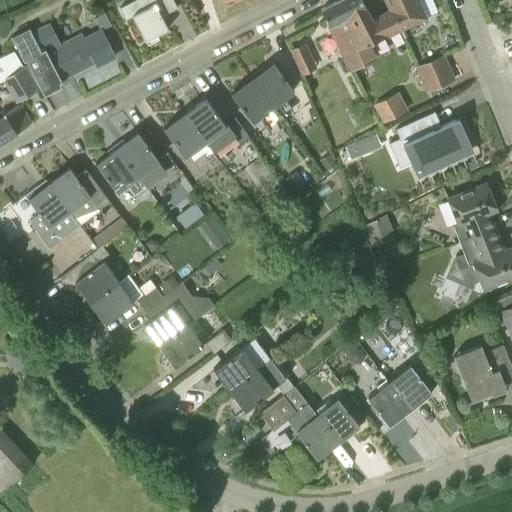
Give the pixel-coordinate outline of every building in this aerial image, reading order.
[(134,0),(119,8),(125,20),(133,16),(145,40),(168,29),(161,16),(177,8),(173,0),(134,0)] [(361,0),(338,0),(321,9),(353,70),(376,58),(368,42),(425,17),(417,0),(386,0),(391,10),(372,20),(361,0)] [(101,30),(110,25),(104,13),(94,19),(100,30),(84,39),(81,33),(60,44),(49,23),(30,33),(28,30),(9,40),(38,87),(58,75),(71,68),(73,73),(87,66),(85,61),(92,57),(97,66),(115,57),(101,30)] [(292,55),(302,77),(313,72),(304,50),(292,55)] [(0,58),(0,79),(6,76),(20,98),(36,88),(14,52),(0,58)] [(418,66),(424,79),(446,68),(440,56),(418,66)] [(273,64),(253,78),(273,105),(294,90),(273,62),(271,62),(273,64)] [(446,68),(424,79),(431,91),(452,80),(446,68)] [(273,105),(253,78),(233,93),(232,92),(231,92),(253,121),(273,105)] [(377,103),(386,122),(411,109),(402,91),(377,103)] [(205,99),(185,114),(205,140),(205,141),(212,152),(235,135),(226,124),(205,96),(204,97),(205,99)] [(0,140),(30,123),(19,102),(0,114),(0,140)] [(275,149),(291,137),(272,111),(257,123),(275,149)] [(389,143),(389,145),(400,140),(416,175),(473,149),(459,120),(461,119),(460,117),(442,126),(441,126),(434,129),(428,117),(435,113),(435,111),(396,129),(400,138),(389,143)] [(205,140),(185,114),(166,128),(165,126),(164,127),(185,156),(205,141),(205,140)] [(137,134),(118,148),(138,175),(158,160),(137,131),(136,132),(137,134)] [(366,153),(360,140),(345,146),(351,160),(366,153)] [(138,175),(118,148),(98,163),(97,161),(96,162),(117,191),(138,175)] [(336,164),(328,154),(320,160),(328,171),(336,164)] [(69,169),(50,183),(79,223),(109,201),(85,168),(76,175),(69,166),(68,167),(69,169)] [(304,184),(295,170),(283,178),(293,192),(304,184)] [(453,226),(459,241),(495,227),(490,213),(497,210),(486,182),(448,197),(458,224),(453,226)] [(47,225),(38,233),(48,246),(79,223),(50,183),(41,190),(37,185),(25,194),(39,212),(38,212),(47,225)] [(163,197),(177,211),(192,196),(179,183),(163,197)] [(200,201),(177,210),(183,223),(205,214),(200,201)] [(208,233),(220,224),(213,215),(201,224),(208,233)] [(387,215),(376,220),(365,225),(374,245),(381,242),(396,235),(387,215)] [(495,227),(459,241),(464,253),(453,258),(444,278),(472,290),(474,283),(481,281),(484,290),(511,278),(511,246),(504,249),(495,227)] [(150,252),(160,244),(157,239),(150,239),(144,243),(150,252)] [(77,281),(92,301),(118,281),(104,261),(110,257),(102,246),(97,250),(78,263),(85,273),(75,281),(75,282),(77,281)] [(205,277),(221,265),(215,258),(199,270),(205,277)] [(165,293),(178,284),(171,275),(158,284),(165,293)] [(118,281),(92,301),(106,321),(104,322),(105,323),(134,302),(118,281)] [(146,325),(160,344),(187,324),(213,305),(208,298),(191,296),(181,282),(178,284),(165,293),(162,296),(145,309),(152,318),(144,325),(144,326),(146,325)] [(162,296),(155,286),(143,294),(137,299),(138,299),(145,309),(162,296)] [(385,303),(373,289),(356,302),(368,317),(385,303)] [(511,306),(501,310),(511,336),(511,306)] [(187,324),(160,344),(175,364),(174,365),(174,366),(203,345),(187,324)] [(223,329),(205,343),(213,353),(231,340),(223,329)] [(216,368),(231,388),(269,358),(253,338),(241,347),(213,368),(214,369),(216,368)] [(472,400),(468,402),(469,403),(486,396),(485,395),(491,392),(492,395),(507,389),(504,381),(511,377),(511,366),(503,344),(484,352),(481,344),(454,355),(472,400)] [(269,358),(231,388),(245,407),(244,408),(245,410),(276,385),(285,378),(269,358)] [(410,364),(389,380),(409,406),(432,388),(431,387),(430,388),(410,364)] [(284,394),(293,387),(286,377),(285,378),(276,385),(284,394)] [(409,406),(389,380),(368,397),(387,422),(385,423),(386,424),(409,406)] [(337,440),(317,414),(316,415),(294,386),(293,387),(284,394),(260,413),(273,430),(296,412),(305,423),(296,431),(315,455),(313,456),(314,458),(337,440)] [(338,397),(317,414),(337,440),(360,422),(359,421),(357,422),(338,397)]
